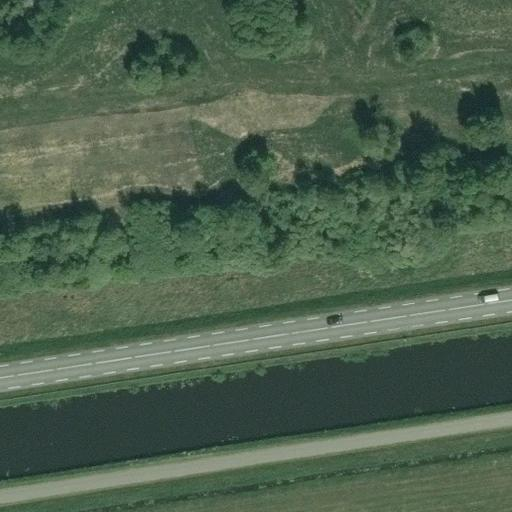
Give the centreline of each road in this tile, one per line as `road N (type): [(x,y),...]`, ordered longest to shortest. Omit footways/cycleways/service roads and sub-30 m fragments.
road 1 (primary): [(511,299),(0,378)]
road 2 (unclassified): [(0,497),(511,419)]
road 3 (track): [(0,119),(511,45)]
